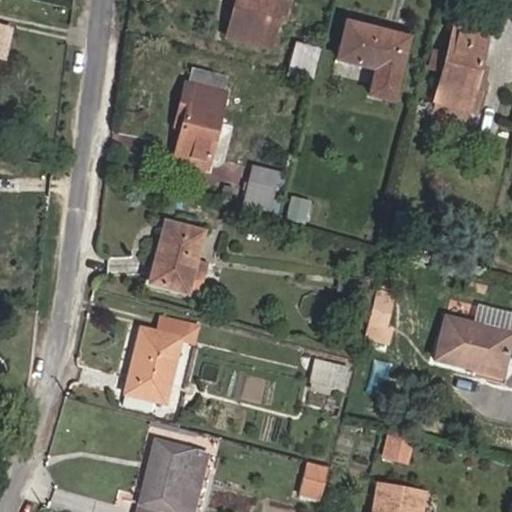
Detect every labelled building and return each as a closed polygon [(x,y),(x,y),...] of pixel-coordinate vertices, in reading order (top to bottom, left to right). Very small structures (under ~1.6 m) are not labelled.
[(268,49),(280,0),(241,0),(237,19),(232,18),(227,38),(268,49)] [(237,19),(241,0),(236,0),(232,18),(237,19)] [(391,102),(407,39),(346,24),(337,62),(375,71),(369,97),(391,102)] [(473,112),(482,79),(476,77),(487,36),(455,27),(448,54),(442,75),(429,121),(461,130),(466,111),(473,112)] [(311,83),(319,51),(297,45),(288,77),(311,83)] [(442,75),(448,54),(432,49),(426,70),(442,75)] [(205,170),(224,95),(221,94),(225,80),(191,71),(187,86),(185,85),(175,124),(182,126),(173,162),(205,170)] [(229,156),(234,126),(219,123),(213,153),(229,156)] [(268,214),(278,174),(251,167),(240,207),(268,214)] [(305,219),(309,203),(291,198),(287,214),(305,219)] [(401,244),(408,215),(396,212),(388,241),(401,244)] [(185,295),(202,233),(165,223),(148,285),(185,295)] [(365,296),(367,281),(338,277),(336,292),(365,296)] [(483,294),(486,282),(470,278),(467,290),(483,294)] [(384,330),(393,296),(377,292),(365,339),(387,344),(390,331),(384,330)] [(511,335),(511,329),(511,312),(477,304),(472,326),(511,335)] [(164,405),(180,341),(192,343),(196,327),(160,319),(157,333),(140,329),(121,405),(149,412),(152,402),(164,405)] [(500,377),(511,335),(472,326),(444,319),(434,361),(500,377)] [(341,389),(346,369),(315,362),(311,382),(341,389)] [(388,458),(393,439),(388,438),(383,457),(388,458)] [(405,463),(410,443),(393,439),(388,458),(405,463)] [(175,511),(191,452),(154,442),(136,511),(175,511)] [(191,511),(206,456),(191,452),(175,511),(191,511)] [(318,501),(326,470),(307,465),(299,496),(318,501)] [(420,511),(423,494),(376,486),(371,511),(420,511)]
